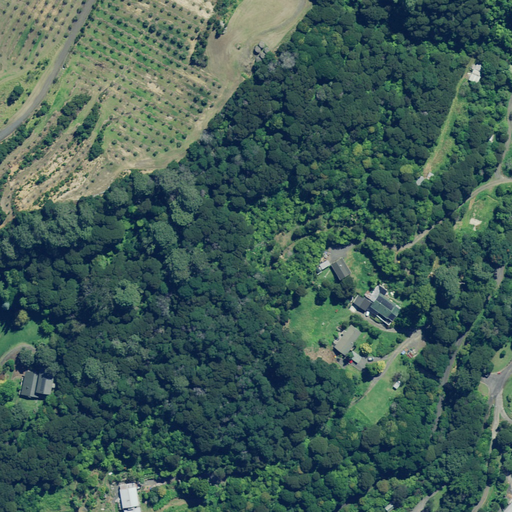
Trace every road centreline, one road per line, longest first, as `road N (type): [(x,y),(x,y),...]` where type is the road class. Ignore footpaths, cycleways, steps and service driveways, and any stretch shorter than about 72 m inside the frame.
road 1 (residential): [(321,511),(393,434),(511,248)]
road 2 (residential): [(511,369),(470,459),(412,511)]
road 3 (unclassified): [(0,134),(34,103),(91,0)]
